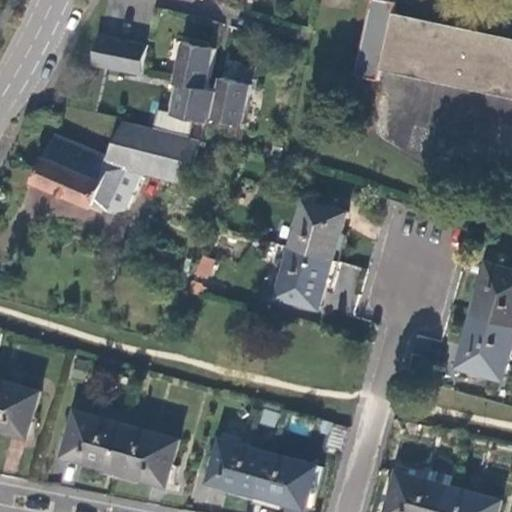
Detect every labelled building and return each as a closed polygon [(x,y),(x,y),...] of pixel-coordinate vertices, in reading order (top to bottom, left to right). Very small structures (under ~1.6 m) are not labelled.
[(381,82),(385,66),(511,92),(511,42),(395,18),(398,2),(389,0),(374,0),(358,77),(381,82)] [(151,48),(103,38),(95,66),(145,76),(151,48)] [(219,50),(188,44),(180,83),(184,84),(211,89),(219,50)] [(255,84),(226,78),(223,91),(218,119),(247,124),(255,84)] [(211,89),(184,84),(178,114),(217,122),(218,119),(223,91),(211,89)] [(62,116),(45,111),(30,115),(24,127),(37,133),(44,122),(58,126),(62,116)] [(201,140),(124,120),(109,156),(58,135),(38,181),(105,209),(114,206),(118,203),(133,169),(192,182),(201,140)] [(350,211),(308,199),(295,247),(337,259),(350,211)] [(337,259),(295,247),(281,296),(324,307),(337,259)] [(200,255),(196,274),(211,277),(215,258),(200,255)] [(511,268),(491,263),(477,316),(511,324),(511,268)] [(511,324),(477,316),(463,366),(507,378),(511,360),(511,324)] [(43,392),(0,380),(0,427),(30,436),(43,392)] [(131,426),(79,411),(66,455),(118,470),(131,426)] [(183,440),(131,426),(118,470),(171,485),(183,440)] [(271,452),(224,439),(212,481),(259,494),(271,452)] [(321,466),(271,452),(259,494),(309,508),(321,466)] [(445,511),(452,486),(401,471),(389,511),(445,511)] [(500,511),(504,501),(452,486),(445,511),(500,511)]
